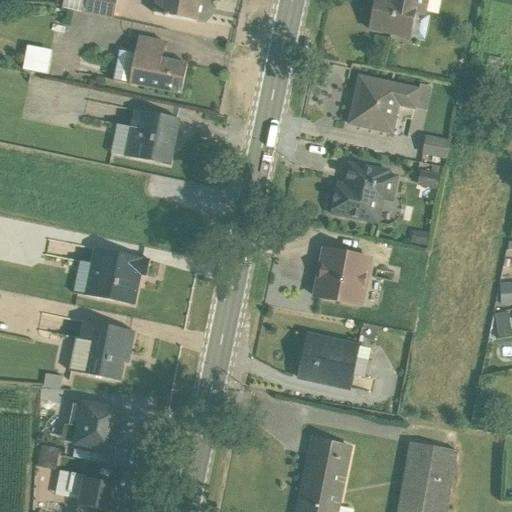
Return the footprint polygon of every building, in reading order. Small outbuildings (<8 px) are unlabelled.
[(112,22),(117,0),(62,0),(60,10),(112,22)] [(154,0),(152,15),(195,23),(199,0),(154,0)] [(425,18),(428,0),(375,0),(369,32),(423,43),(428,19),(425,18)] [(118,53),(112,82),(180,97),(186,67),(186,66),(162,61),(165,43),(138,38),(133,56),(118,53)] [(22,70),(48,74),(52,49),(27,45),(22,70)] [(358,80),(348,126),(393,136),(398,110),(415,113),(415,110),(426,112),(431,90),(419,87),(418,92),(358,80)] [(116,127),(110,155),(169,168),(178,122),(133,112),(129,129),(116,127)] [(425,139),(421,157),(445,162),(449,143),(425,139)] [(336,186),(330,216),(378,226),(383,204),(392,205),(398,178),(389,176),(389,174),(347,166),(343,187),(336,186)] [(436,192),(440,170),(431,168),(429,175),(419,173),(416,188),(436,192)] [(412,233),(410,245),(424,248),(427,236),(412,233)] [(79,264),(72,294),(84,296),(84,297),(133,308),(140,277),(145,278),(149,262),(148,262),(93,251),(89,265),(79,264)] [(372,261),(323,251),(313,299),(362,308),(372,261)] [(511,335),(510,314),(499,315),(500,335),(511,335)] [(75,341),(68,373),(119,384),(123,365),(127,366),(133,334),(82,323),(78,342),(75,341)] [(307,337),(298,380),(349,391),(352,377),(364,380),(370,351),(307,337)] [(42,393),(40,408),(51,409),(53,394),(42,393)] [(64,427),(60,443),(110,453),(119,414),(81,406),(80,408),(72,407),(68,427),(64,427)] [(297,511),(352,511),(353,511),(339,509),(351,450),(312,441),(297,511)] [(445,511),(456,453),(408,445),(396,511),(445,511)] [(58,451),(41,448),(36,468),(54,472),(58,451)] [(84,479),(59,473),(53,497),(77,502),(76,507),(101,511),(112,511),(118,488),(84,481),(84,479)]
